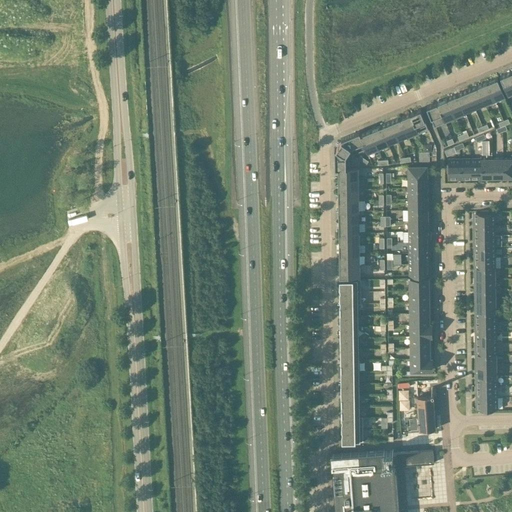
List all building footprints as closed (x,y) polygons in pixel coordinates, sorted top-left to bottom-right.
[(508,94),(511,92),(511,74),(511,71),(500,76),(508,94)] [(498,77),(488,81),(495,100),(505,96),(498,77)] [(488,81),(478,85),(485,104),(495,100),(488,81)] [(485,104),(478,85),(468,89),(475,108),(485,104)] [(468,89),(458,93),(465,112),(475,108),(468,89)] [(465,112),(458,93),(448,97),(455,116),(465,112)] [(448,97),(438,102),(445,120),(455,116),(448,97)] [(445,120),(438,102),(427,106),(435,125),(445,120)] [(421,109),(409,113),(417,132),(428,127),(421,109)] [(409,113),(399,117),(407,136),(417,132),(409,113)] [(407,136),(399,117),(389,122),(397,140),(407,136)] [(389,122),(379,126),(387,144),(397,140),(389,122)] [(387,144),(379,126),(369,130),(377,148),(387,144)] [(369,130),(361,133),(369,152),(377,148),(369,130)] [(360,131),(349,135),(357,152),(366,148),(368,152),(369,152),(361,133),(360,131)] [(357,152),(349,135),(341,138),(342,139),(339,144),(353,153),(357,152)] [(335,148),(335,158),(354,158),(353,153),(339,144),(336,148),(335,148)] [(511,157),(503,158),(504,176),(511,176),(511,157)] [(335,168),(338,168),(358,168),(358,167),(354,167),(354,158),(335,158),(335,168)] [(449,172),(450,177),(461,177),(460,158),(449,159),(449,164),(447,164),(447,172),(449,172)] [(461,177),(471,177),(471,158),(460,158),(461,177)] [(471,177),(482,177),(482,158),(471,158),(471,177)] [(493,158),(482,158),(482,177),(493,177),(493,158)] [(503,158),(493,158),(493,177),(504,176),(503,158)] [(409,177),(427,176),(427,165),(409,166),(409,177)] [(338,168),(338,179),(358,179),(358,168),(338,168)] [(409,187),(427,187),(427,176),(409,177),(409,187)] [(358,179),(338,179),(338,190),(358,189),(358,179)] [(427,187),(409,187),(409,198),(427,198),(427,187)] [(338,190),(339,200),(358,200),(358,189),(338,190)] [(409,209),(428,209),(427,198),(409,198),(409,209)] [(359,211),(358,200),(339,200),(339,211),(359,211)] [(428,220),(428,209),(409,209),(409,220),(428,220)] [(339,222),(359,222),(359,211),(339,211),(339,222)] [(476,213),(476,224),(494,223),(494,213),(489,213),(489,211),(481,211),(481,213),(476,213)] [(428,220),(409,220),(409,231),(428,231),(428,220)] [(339,222),(339,233),(359,233),(359,222),(339,222)] [(494,234),(494,223),(476,224),(476,235),(494,234)] [(410,242),(428,242),(428,231),(409,231),(410,242)] [(359,233),(339,233),(339,244),(359,243),(359,233)] [(476,235),(476,245),(494,245),(494,234),(476,235)] [(428,242),(410,242),(410,253),(428,252),(428,242)] [(339,244),(339,254),(359,254),(359,243),(339,244)] [(494,256),(494,245),(476,245),(476,256),(494,256)] [(428,252),(410,253),(410,264),(428,263),(428,252)] [(339,254),(340,265),(360,265),(359,254),(339,254)] [(494,256),(476,256),(476,267),(495,267),(494,256)] [(410,275),(429,274),(428,263),(410,264),(410,275)] [(360,265),(340,265),(340,276),(360,276),(360,265)] [(495,278),(495,267),(476,267),(476,278),(495,278)] [(429,289),(428,278),(410,278),(410,290),(429,289)] [(495,289),(495,278),(476,278),(477,289),(495,289)] [(340,279),(340,291),(361,291),(361,279),(340,279)] [(410,290),(410,301),(429,301),(429,289),(410,290)] [(495,299),(495,289),(477,289),(477,300),(495,299)] [(340,303),(358,303),(361,303),(361,291),(340,291),(340,303)] [(495,310),(495,299),(477,300),(477,311),(495,310)] [(429,312),(429,301),(410,301),(411,313),(429,312)] [(340,315),(358,314),(358,303),(340,303),(340,315)] [(477,311),(477,321),(495,321),(495,310),(477,311)] [(411,313),(411,324),(432,324),(432,323),(429,323),(429,312),(411,313)] [(340,315),(340,326),(358,326),(358,314),(340,315)] [(496,332),(495,321),(477,321),(477,332),(496,332)] [(432,324),(411,324),(411,336),(432,335),(432,324)] [(340,326),(341,337),(359,337),(358,326),(340,326)] [(477,332),(477,343),(496,343),(496,332),(477,332)] [(411,347),(429,347),(429,336),(432,336),(432,335),(411,336),(411,347)] [(359,348),(359,337),(341,337),(341,349),(359,348)] [(496,354),(496,343),(477,343),(477,354),(496,354)] [(411,347),(411,359),(432,358),(430,358),(429,347),(411,347)] [(341,349),(341,360),(359,360),(359,348),(341,349)] [(478,365),(496,365),(496,354),(477,354),(478,365)] [(432,358),(411,359),(411,370),(417,370),(417,372),(424,372),(424,370),(432,370),(432,358)] [(341,360),(341,371),(359,371),(359,360),(341,360)] [(496,375),(496,365),(478,365),(478,376),(496,375)] [(341,383),(359,382),(359,371),(341,371),(341,383)] [(496,387),(496,375),(478,376),(478,386),(478,387),(496,387)] [(341,383),(341,394),(360,394),(359,382),(341,383)] [(478,397),(497,397),(496,387),(478,387),(478,397)] [(341,394),(342,405),(360,405),(360,394),(341,394)] [(435,429),(434,409),(433,395),(432,395),(417,396),(420,430),(435,429)] [(478,397),(478,408),(503,408),(503,397),(497,397),(478,397)] [(360,405),(342,405),(342,417),(360,416),(360,405)] [(342,417),(342,429),(363,429),(363,416),(360,416),(342,417)] [(418,430),(417,419),(409,419),(410,426),(408,426),(408,431),(418,430)] [(342,441),(356,441),(363,441),(363,429),(342,429),(342,441)] [(385,451),(385,450),(330,454),(332,468),(334,467),(334,473),(333,473),(336,511),(405,511),(405,508),(400,508),(397,470),(395,470),(395,466),(434,463),(433,449),(423,450),(423,449),(421,450),(397,452),(397,450),(393,450),(393,449),(392,449),(392,450),(385,451)]
